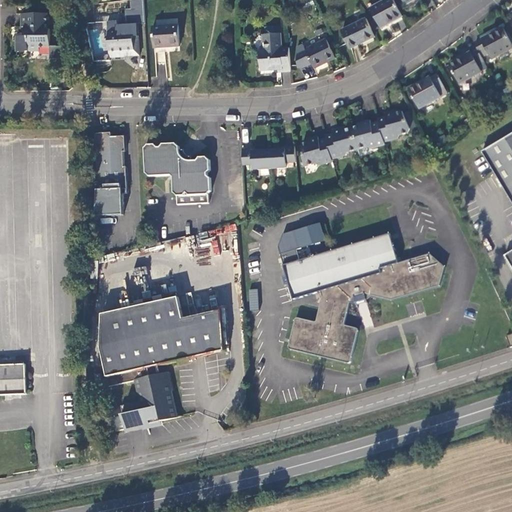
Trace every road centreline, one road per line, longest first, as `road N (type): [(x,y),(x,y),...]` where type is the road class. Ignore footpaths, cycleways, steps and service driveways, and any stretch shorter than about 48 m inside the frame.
road 1 (tertiary): [(511,360),(212,448),(0,492)]
road 2 (tertiary): [(0,104),(319,98),(356,85),(479,0)]
road 3 (primary): [(103,511),(510,402)]
